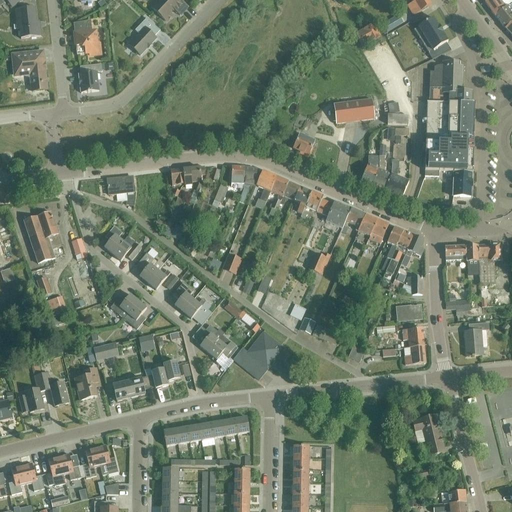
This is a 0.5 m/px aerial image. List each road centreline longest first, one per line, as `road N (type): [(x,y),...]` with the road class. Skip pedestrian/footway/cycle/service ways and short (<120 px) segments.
road 1 (tertiary): [(435,234),(251,160),(57,175)]
road 2 (residential): [(363,386),(357,374),(268,320),(139,221),(72,193)]
road 3 (residential): [(72,193),(98,254),(183,326),(202,404)]
road 4 (residential): [(469,12),(458,25),(483,104),(480,236)]
road 5 (residential): [(64,112),(117,105),(219,0)]
road 6 (residential): [(446,377),(435,234)]
road 7 (residential): [(0,452),(139,418)]
road 8 (residential): [(480,511),(446,377)]
